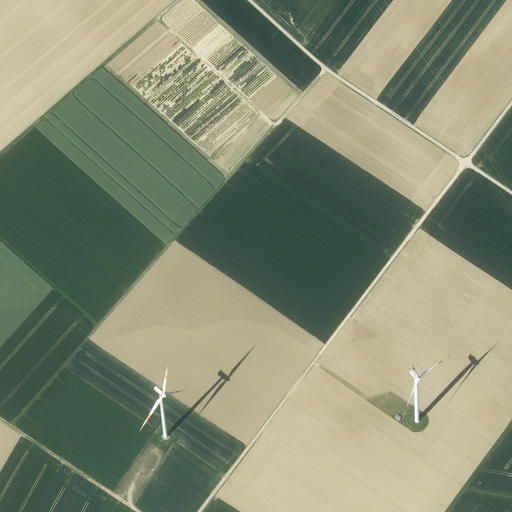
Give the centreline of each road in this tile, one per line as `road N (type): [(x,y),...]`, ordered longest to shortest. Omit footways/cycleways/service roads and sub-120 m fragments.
road 1 (track): [(0,237),(101,328),(279,128)]
road 2 (track): [(466,164),(324,69),(249,0)]
road 3 (track): [(313,363),(466,164)]
road 4 (track): [(162,20),(0,160)]
road 5 (track): [(200,511),(313,363)]
road 6 (track): [(279,128),(162,20)]
road 7 (track): [(0,420),(124,502)]
road 8 (track): [(101,328),(13,429)]
